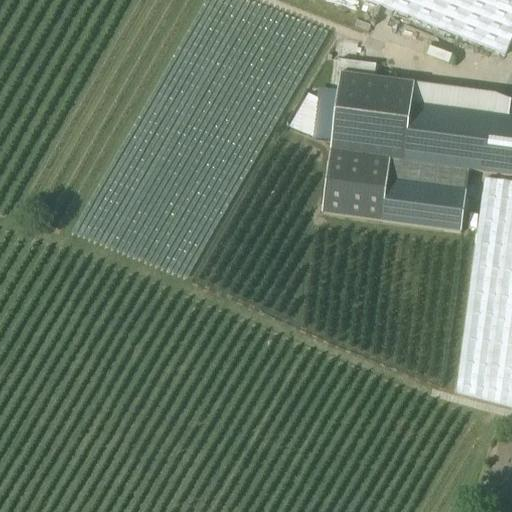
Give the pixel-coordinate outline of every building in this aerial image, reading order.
[(511,0),(362,0),(506,56),(511,41),(511,0)] [(336,73),(375,78),(377,66),(338,61),(336,73)] [(342,77),(322,217),(461,235),(469,173),(511,178),(511,119),(413,108),(416,86),(342,77)] [(511,184),(485,180),(457,393),(511,408),(511,184)] [(36,210),(30,221),(37,225),(44,214),(36,210)] [(511,460),(501,500),(511,503),(511,460)]
